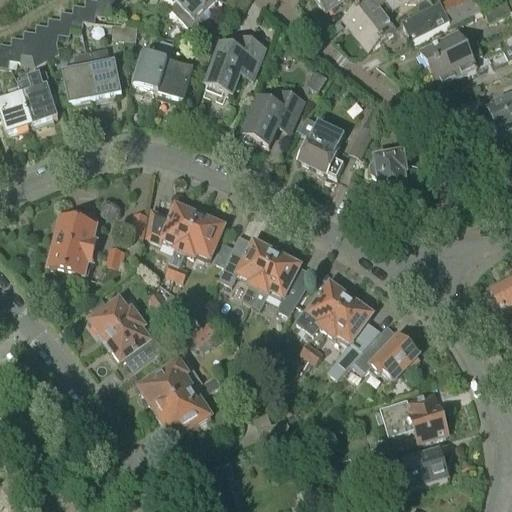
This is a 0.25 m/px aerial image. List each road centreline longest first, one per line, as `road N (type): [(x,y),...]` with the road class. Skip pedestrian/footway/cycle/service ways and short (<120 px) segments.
road 1 (residential): [(403,280),(290,214),(179,170),(83,167),(0,199)]
road 2 (residential): [(511,184),(278,0)]
road 3 (residential): [(151,511),(113,420),(0,278)]
road 4 (residential): [(500,404),(439,311),(403,280)]
